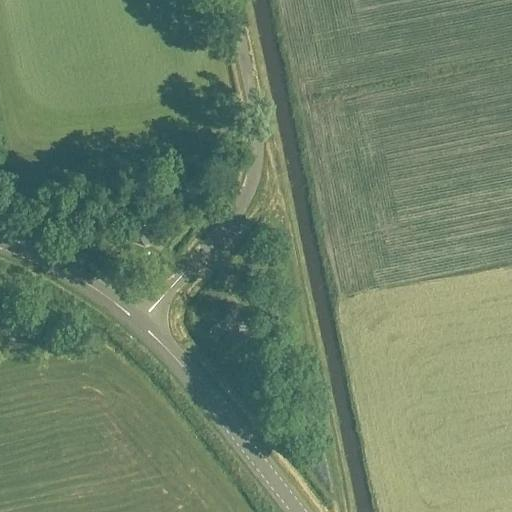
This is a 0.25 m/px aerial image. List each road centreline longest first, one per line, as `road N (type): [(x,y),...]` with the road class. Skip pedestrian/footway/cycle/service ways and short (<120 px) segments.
road 1 (unclassified): [(136,322),(221,232),(253,176),(253,108),(231,0)]
road 2 (tertiary): [(296,511),(187,373),(136,322)]
road 3 (tertiary): [(136,322),(34,254),(0,241)]
